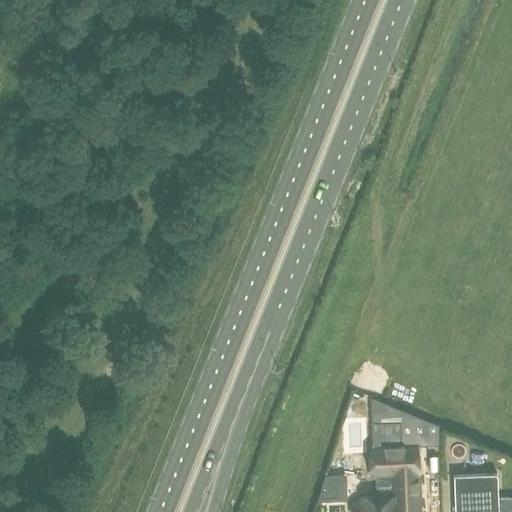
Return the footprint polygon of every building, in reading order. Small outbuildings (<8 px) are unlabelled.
[(399,410),(399,408),(370,396),(370,411),(399,410)] [(417,511),(416,445),(400,445),(399,421),(371,422),(372,446),(370,446),(371,475),(396,474),(397,496),(363,497),(363,500),(357,500),(353,505),(352,511),(417,511)] [(497,511),(497,498),(496,473),(452,475),(453,511),(497,511)] [(339,498),(338,477),(329,477),(324,477),(317,499),(330,499),(339,498)] [(511,511),(511,496),(497,498),(497,511),(511,511)]
